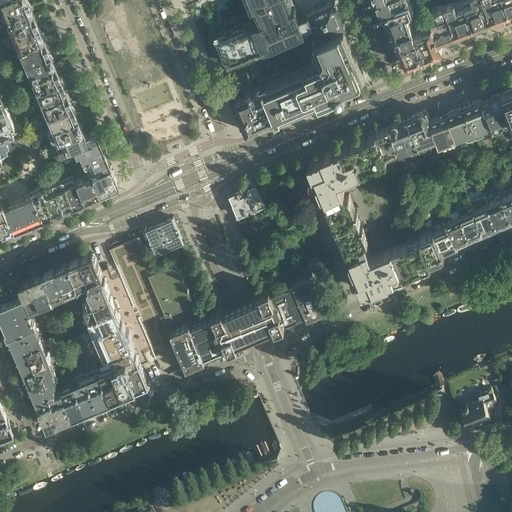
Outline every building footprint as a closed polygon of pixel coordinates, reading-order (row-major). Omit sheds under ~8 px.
[(32,10),(27,0),(19,0),(1,8),(7,21),(32,10)] [(293,0),(254,0),(262,19),(218,39),(228,62),(306,29),(305,28),(314,24),(312,21),(308,11),(300,15),(293,0)] [(311,10),(308,11),(312,21),(314,24),(319,37),(343,26),(345,26),(333,0),(316,8),(311,10)] [(383,11),(408,0),(377,0),(382,11),(383,11)] [(413,25),(408,11),(413,9),(409,0),(408,0),(383,11),(383,12),(384,13),(386,18),(386,19),(386,20),(387,20),(387,21),(387,22),(388,22),(388,23),(389,23),(390,26),(390,27),(390,28),(391,28),(393,33),(413,25)] [(492,20),(484,0),(467,0),(464,1),(474,27),(492,20)] [(511,0),(484,0),(492,20),(511,12),(511,0)] [(474,27),(464,1),(455,5),(454,2),(445,5),(456,34),(474,27)] [(456,34),(445,5),(435,9),(436,12),(428,15),(431,24),(438,41),(439,41),(456,34)] [(37,23),(32,10),(7,21),(12,34),(37,23)] [(43,36),(37,23),(12,34),(18,47),(43,36)] [(440,43),(440,42),(439,42),(438,41),(431,24),(415,30),(413,25),(393,33),(393,34),(393,35),(394,35),(394,36),(394,35),(397,41),(397,42),(397,43),(398,44),(398,45),(399,45),(401,51),(401,52),(401,53),(402,54),(402,55),(403,55),(403,56),(404,57),(404,58),(405,58),(405,59),(405,60),(405,61),(406,62),(407,63),(408,63),(409,63),(410,62),(411,61),(411,62),(412,62),(413,61),(414,61),(414,60),(416,59),(417,59),(417,60),(418,59),(419,59),(419,58),(429,54),(429,55),(430,55),(431,54),(432,54),(432,53),(434,52),(434,53),(435,53),(436,52),(437,52),(437,51),(438,51),(439,51),(440,51),(440,50),(441,50),(441,49),(441,48),(441,47),(441,46),(440,45),(439,45),(440,45),(440,44),(440,43)] [(319,37),(315,38),(322,56),(327,66),(331,64),(343,91),(345,90),(346,90),(346,89),(346,88),(350,87),(351,87),(352,87),(352,86),(352,85),(364,80),(365,76),(349,40),(344,28),(343,26),(319,37)] [(48,50),(43,36),(18,47),(23,60),(48,50)] [(54,62),(48,50),(23,60),(29,73),(54,62)] [(305,67),(262,84),(275,116),(276,116),(318,99),(319,99),(320,98),(323,99),(343,91),(331,64),(327,66),(322,56),(322,57),(304,65),(305,67)] [(59,75),(54,62),(29,73),(34,86),(59,75)] [(243,94),(235,97),(241,109),(238,111),(239,112),(239,113),(241,117),(241,118),(247,131),(260,126),(259,123),(275,116),(262,84),(253,88),(250,82),(248,76),(246,72),(239,75),(239,76),(237,80),(237,81),(237,82),(243,94)] [(65,88),(59,75),(34,86),(40,99),(65,88)] [(511,116),(511,87),(509,89),(502,92),(501,92),(510,117),(511,116)] [(70,101),(65,88),(40,99),(45,112),(70,101)] [(510,117),(501,92),(482,99),(491,125),(492,127),(511,120),(510,117)] [(24,109),(19,97),(15,99),(20,111),(24,109)] [(491,125),(482,99),(464,106),(475,135),(483,132),(483,130),(483,128),(491,125)] [(76,114),(70,101),(45,112),(51,125),(76,114)] [(0,118),(10,115),(5,103),(0,104),(0,118)] [(475,135),(464,106),(447,112),(457,138),(465,135),(466,137),(468,138),(475,135)] [(437,137),(430,119),(426,110),(408,117),(420,148),(427,145),(428,143),(427,141),(437,137)] [(457,138),(447,112),(443,114),(430,119),(437,137),(439,144),(448,141),(449,143),(451,144),(457,142),(457,139),(457,138)] [(81,127),(76,114),(51,125),(48,125),(47,129),(50,136),(54,138),(81,127)] [(12,128),(11,123),(13,122),(10,115),(0,118),(0,132),(4,131),(12,128)] [(420,148),(408,117),(405,119),(402,120),(395,123),(392,124),(390,125),(401,152),(410,149),(410,151),(413,152),(420,148)] [(404,157),(401,152),(390,125),(375,131),(387,158),(394,155),(395,152),(398,151),(399,155),(397,156),(399,160),(404,157)] [(59,153),(67,150),(98,137),(96,132),(93,131),(84,134),(81,127),(54,138),(53,139),(59,153)] [(431,262),(419,235),(413,238),(411,237),(408,238),(407,241),(371,255),(365,239),(368,238),(362,223),(363,223),(363,222),(363,221),(362,221),(361,221),(356,210),(357,210),(357,209),(358,209),(358,208),(357,208),(357,207),(356,207),(355,208),(349,193),(346,195),(339,179),(367,167),(370,168),(373,166),(374,164),(387,158),(375,131),(322,154),(322,155),(308,161),(312,169),(312,170),(313,172),(310,174),(309,177),(311,180),(313,182),(317,182),(318,184),(353,266),(353,267),(354,269),(351,271),(350,274),(352,277),(355,279),(358,279),(359,281),(363,290),(373,285),(374,287),(431,262)] [(104,151),(100,142),(98,137),(67,150),(70,157),(73,155),(76,163),(82,161),(104,151)] [(110,166),(106,156),(104,151),(82,161),(84,165),(85,165),(88,170),(91,171),(91,173),(110,166)] [(114,175),(112,170),(111,169),(110,166),(91,173),(90,176),(98,194),(116,186),(118,183),(114,175)] [(98,194),(90,176),(87,174),(84,176),(83,174),(74,178),(83,200),(98,194)] [(276,180),(275,176),(264,180),(266,184),(276,180)] [(83,200),(74,178),(73,178),(69,177),(65,178),(62,179),(73,205),(83,200)] [(73,205),(62,179),(61,179),(61,178),(56,180),(57,181),(51,183),(62,209),(73,205)] [(265,203),(260,191),(256,182),(247,186),(247,185),(238,189),(238,190),(229,193),(233,202),(232,202),(240,221),(246,219),(243,213),(247,211),(247,212),(257,208),(257,207),(265,203)] [(62,209),(51,183),(45,186),(45,185),(40,187),(52,214),(62,209)] [(52,214),(40,187),(35,189),(35,190),(30,192),(30,193),(41,218),(52,214)] [(511,220),(511,192),(506,195),(505,192),(500,194),(511,221),(511,220)] [(41,218),(30,193),(2,205),(1,201),(0,200),(0,230),(1,232),(11,227),(12,230),(41,218)] [(511,221),(500,194),(495,196),(496,199),(487,203),(498,226),(511,221)] [(498,226),(487,203),(479,206),(477,204),(472,206),(484,232),(498,226)] [(484,232),(472,206),(467,208),(468,211),(459,214),(470,238),(484,232)] [(470,238),(459,214),(451,218),(450,215),(444,218),(446,221),(456,244),(470,238)] [(183,240),(173,216),(160,222),(170,246),(183,240)] [(446,221),(441,223),(442,226),(433,229),(445,257),(445,256),(444,253),(458,247),(456,244),(446,221)] [(170,246),(160,222),(143,229),(146,238),(150,237),(156,252),(170,246)] [(445,257),(433,229),(419,235),(431,262),(445,257)] [(161,304),(163,303),(161,298),(166,296),(175,319),(203,308),(184,260),(155,272),(161,286),(157,288),(159,293),(156,294),(133,239),(110,248),(110,249),(111,250),(113,254),(113,255),(113,256),(114,256),(115,260),(116,259),(122,275),(123,276),(123,277),(126,283),(126,284),(126,285),(129,292),(130,292),(130,293),(133,300),(134,301),(133,301),(134,302),(136,309),(137,309),(137,310),(138,313),(139,313),(144,325),(166,316),(161,304)] [(100,269),(98,262),(94,254),(95,254),(95,252),(94,252),(94,251),(93,251),(92,251),(91,251),(90,251),(91,252),(80,257),(91,281),(105,275),(102,268),(100,269)] [(91,281),(80,257),(67,262),(77,285),(86,281),(88,282),(91,281)] [(77,285),(67,262),(54,268),(65,292),(78,287),(77,285)] [(65,292),(54,268),(43,273),(53,299),(54,299),(54,297),(65,292)] [(284,321),(306,312),(307,312),(308,314),(326,307),(323,300),(324,299),(323,297),(314,277),(311,270),(292,278),(293,281),(271,290),(270,288),(260,292),(260,293),(260,294),(249,299),(235,305),(223,310),(222,308),(219,309),(219,308),(215,309),(216,310),(213,312),(214,314),(213,315),(214,315),(192,324),(191,324),(190,322),(171,329),(178,344),(177,344),(180,351),(187,366),(205,358),(204,355),(205,355),(226,345),(226,346),(227,346),(228,348),(238,344),(237,343),(238,343),(237,341),(249,337),(263,331),(274,326),(274,327),(275,327),(275,328),(285,324),(284,322),(284,321)] [(53,299),(43,273),(32,277),(32,276),(31,276),(30,277),(30,278),(20,282),(19,283),(18,284),(18,285),(18,286),(18,287),(18,288),(19,289),(20,289),(21,290),(22,290),(23,289),(25,294),(24,295),(30,309),(42,304),(47,316),(59,312),(53,299)] [(111,290),(107,281),(107,280),(105,281),(104,277),(105,276),(105,275),(91,281),(88,282),(87,285),(89,289),(86,290),(85,293),(88,299),(111,290)] [(117,303),(115,298),(114,297),(111,290),(88,299),(86,300),(91,313),(117,303)] [(32,316),(30,309),(24,295),(0,305),(0,304),(0,308),(7,325),(6,326),(7,329),(8,329),(9,333),(33,322),(36,321),(34,315),(32,316)] [(122,316),(119,309),(117,303),(91,313),(97,326),(122,316)] [(127,328),(125,324),(125,323),(122,316),(97,326),(102,339),(127,328)] [(42,339),(39,333),(38,333),(33,322),(9,333),(10,334),(16,349),(40,339),(42,339)] [(132,341),(129,334),(130,334),(127,328),(102,339),(107,351),(110,350),(132,341)] [(49,356),(46,349),(45,350),(40,339),(16,349),(23,366),(47,356),(49,356)] [(137,353),(132,341),(110,350),(113,356),(115,357),(118,356),(121,361),(126,363),(138,358),(136,353),(137,353)] [(56,373),(53,366),(52,367),(47,356),(23,366),(31,384),(52,375),(56,373)] [(149,381),(142,363),(139,357),(138,358),(126,363),(136,387),(149,381)] [(136,387),(126,363),(121,361),(119,365),(113,367),(124,392),(136,387)] [(124,392),(113,367),(109,366),(99,370),(111,398),(124,392)] [(111,398),(99,370),(86,376),(98,403),(111,398)] [(54,389),(55,386),(53,382),(54,380),(52,375),(31,384),(37,399),(51,394),(49,391),(54,389)] [(98,403),(86,376),(74,381),(86,408),(98,403)] [(86,408),(74,381),(64,385),(63,388),(63,389),(74,413),(86,408)] [(487,405),(489,404),(488,402),(496,399),(491,387),(471,395),(473,399),(466,402),(460,405),(464,416),(468,423),(482,417),(483,418),(483,419),(484,420),(485,421),(486,421),(487,421),(488,421),(489,420),(490,419),(491,418),(491,417),(491,416),(491,415),(490,414),(487,405)] [(74,413),(63,389),(55,393),(54,389),(49,391),(51,394),(61,419),(74,413)] [(61,419),(51,394),(37,399),(48,424),(61,419)] [(0,431),(11,427),(3,409),(0,409),(0,431)]
